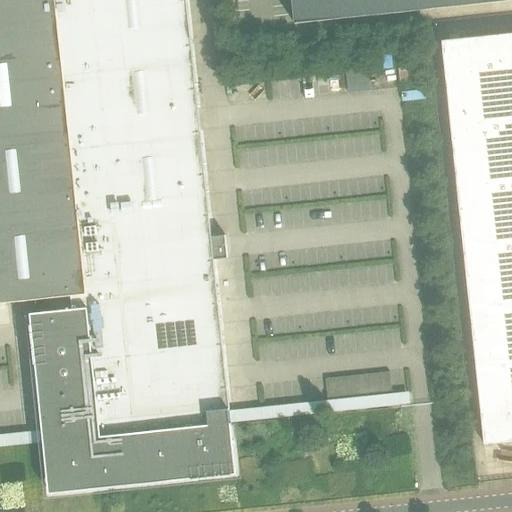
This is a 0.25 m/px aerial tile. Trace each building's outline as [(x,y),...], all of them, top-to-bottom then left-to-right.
[(0,0),(0,303),(36,300),(37,313),(30,314),(42,430),(56,428),(63,493),(235,475),(213,260),(227,258),(225,236),(211,237),(197,111),(185,0),(0,0)] [(511,0),(291,0),(294,24),(511,0)] [(511,34),(441,42),(483,445),(511,441),(511,34)] [(197,111),(211,237),(225,236),(418,214),(405,89),(197,111)] [(297,410),(336,408),(335,398),(297,400),(297,410)]
